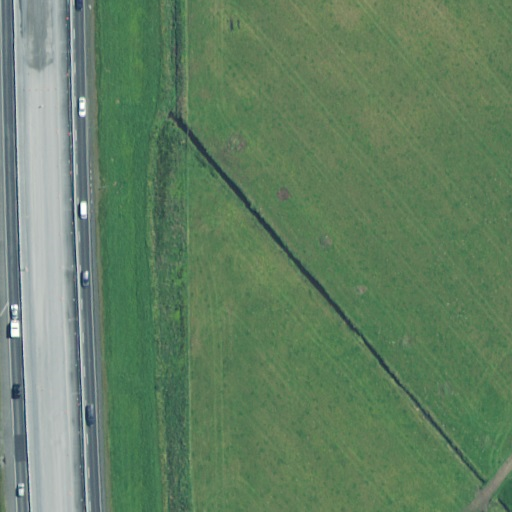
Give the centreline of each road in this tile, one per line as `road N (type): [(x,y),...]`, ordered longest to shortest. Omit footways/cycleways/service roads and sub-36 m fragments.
road 1 (motorway): [(29,511),(12,0)]
road 2 (motorway): [(65,0),(82,511)]
